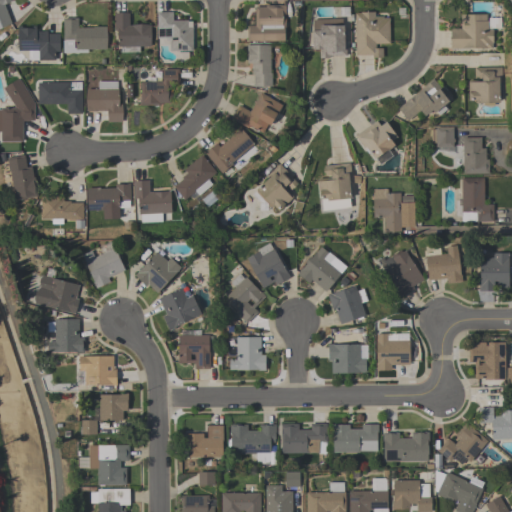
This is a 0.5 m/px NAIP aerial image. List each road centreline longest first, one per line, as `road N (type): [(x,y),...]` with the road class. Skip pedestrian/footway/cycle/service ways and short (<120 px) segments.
road 1 (residential): [(156,399),(431,399),(442,385),(444,325),(511,319)]
road 2 (residential): [(216,0),(215,88),(188,128),(140,150),(67,151)]
road 3 (residential): [(120,319),(149,358),(155,381),(158,511)]
road 4 (residential): [(421,0),(421,54),(406,73),(332,100)]
